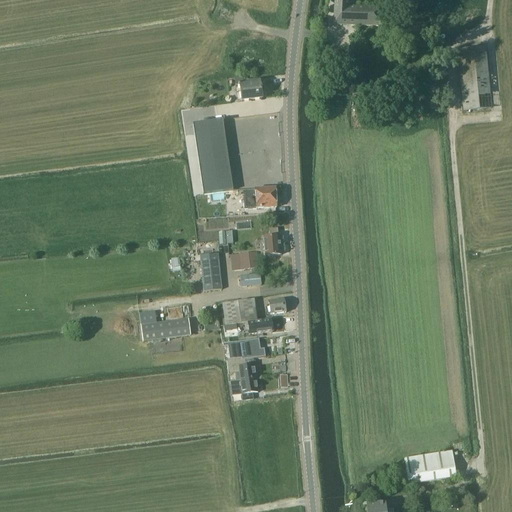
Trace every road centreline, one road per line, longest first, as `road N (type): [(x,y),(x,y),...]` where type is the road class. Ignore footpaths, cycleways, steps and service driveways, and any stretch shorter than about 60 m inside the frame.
road 1 (track): [(390,502),(458,488),(482,461),(452,49),(487,26)]
road 2 (tertiary): [(314,511),(290,120),(301,0)]
road 3 (track): [(452,123),(498,117),(491,0)]
